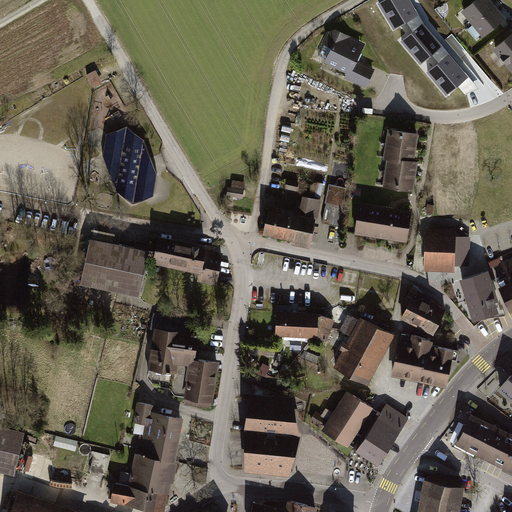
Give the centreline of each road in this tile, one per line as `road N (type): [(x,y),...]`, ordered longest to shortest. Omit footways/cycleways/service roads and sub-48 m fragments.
road 1 (unknown): [(439,411),(232,351),(163,311),(152,385),(224,410)]
road 2 (residential): [(232,240),(409,276),(494,350)]
road 3 (track): [(251,244),(286,54),(358,0)]
road 4 (unclassified): [(89,0),(232,240)]
road 5 (residential): [(232,240),(241,285),(218,453),(221,487)]
road 6 (residential): [(382,503),(221,487)]
road 7 (residential): [(80,213),(232,240)]
road 8 (tertiary): [(494,350),(414,444)]
road 9 (residential): [(511,98),(457,119),(393,107)]
road 10 (unknown): [(132,511),(14,479)]
